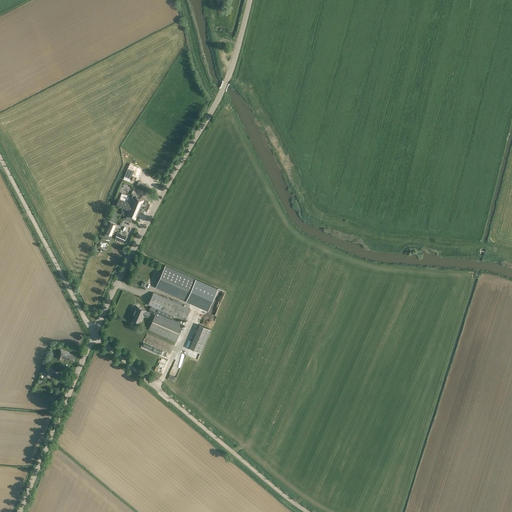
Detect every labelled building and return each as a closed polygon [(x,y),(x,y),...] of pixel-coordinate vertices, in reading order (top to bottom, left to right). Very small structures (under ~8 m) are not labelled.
[(127,168),(124,175),(130,177),(132,170),(127,168)] [(127,207),(126,210),(129,211),(125,220),(130,222),(132,218),(135,219),(144,200),(141,198),(140,198),(136,196),(133,195),(132,198),(134,199),(133,201),(132,205),(126,202),(125,206),(127,207)] [(117,206),(126,210),(127,207),(125,206),(126,202),(120,199),(117,206)] [(110,222),(105,232),(111,235),(116,225),(110,222)] [(117,232),(114,237),(124,241),(126,236),(117,232)] [(205,283),(165,265),(155,287),(195,305),(205,283)] [(205,283),(195,305),(208,311),(218,289),(205,283)] [(149,329),(176,341),(184,324),(171,319),(172,315),(184,320),(190,309),(153,293),(148,304),(152,306),(152,308),(150,307),(149,311),(152,313),(155,314),(149,329)] [(146,310),(137,306),(134,312),(136,312),(133,319),(141,323),(144,315),(148,317),(150,313),(146,311),(146,310)] [(211,330),(200,325),(189,348),(201,353),(211,330)] [(144,339),(141,348),(151,352),(153,352),(156,353),(159,353),(158,347),(159,347),(159,342),(156,342),(156,340),(154,344),(154,346),(149,344),(147,343),(148,341),(144,339)] [(76,356),(60,350),(57,358),(61,360),(62,358),(73,362),(76,356)] [(159,359),(154,371),(161,374),(166,362),(159,359)] [(54,370),(46,366),(42,374),(51,378),(54,370)]
